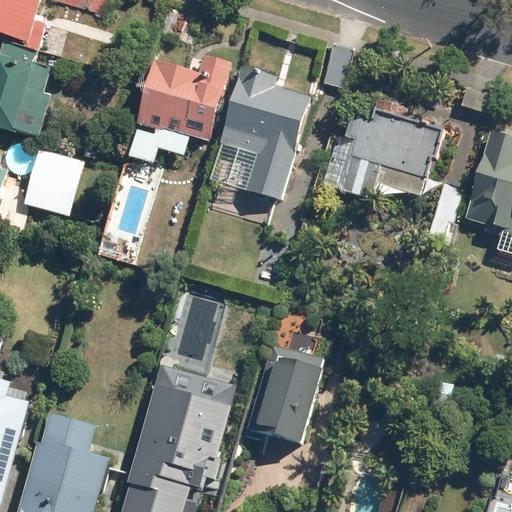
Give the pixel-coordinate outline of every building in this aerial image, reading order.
[(0,0),(0,33),(26,41),(25,45),(40,49),(48,23),(36,19),(41,0),(0,0)] [(51,0),(51,2),(97,16),(101,0),(51,0)] [(32,66),(36,52),(5,43),(1,57),(0,56),(0,130),(16,135),(17,131),(40,138),(52,98),(43,95),(50,72),(32,66)] [(356,55),(333,48),(320,87),(343,95),(356,55)] [(157,57),(139,121),(158,127),(157,131),(140,127),(132,153),(156,160),(161,145),(187,153),(192,133),(211,139),(234,59),(208,52),(203,71),(157,57)] [(325,98),(251,74),(230,140),(265,151),(252,192),(291,204),(325,98)] [(491,98),(468,89),(460,109),(483,118),(491,98)] [(446,137),(366,111),(341,188),(379,201),(390,166),(432,180),(446,137)] [(511,142),(490,138),(470,222),(509,231),(500,269),(511,271),(511,142)] [(41,148),(25,203),(70,216),(86,161),(41,148)] [(0,204),(9,169),(0,167),(0,204)] [(106,173),(102,186),(118,190),(122,177),(106,173)] [(54,340),(27,334),(21,366),(47,372),(54,340)] [(336,369),(280,354),(258,435),(314,450),(336,369)] [(0,511),(3,511),(34,402),(12,397),(16,383),(0,378),(0,511)] [(132,482),(124,511),(185,511),(193,483),(200,485),(222,404),(156,386),(130,482),(132,482)] [(40,441),(20,511),(96,511),(112,456),(93,451),(100,425),(53,413),(45,443),(40,441)]
